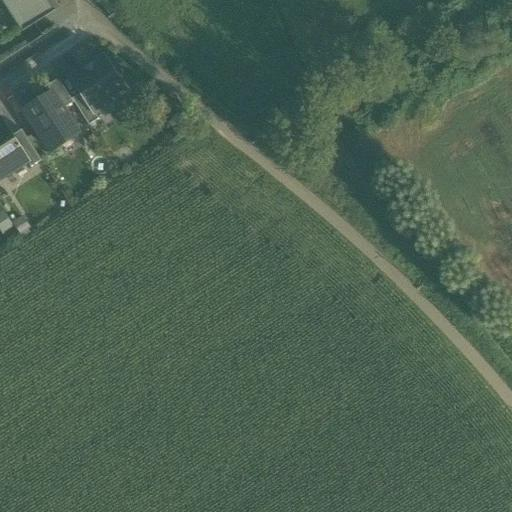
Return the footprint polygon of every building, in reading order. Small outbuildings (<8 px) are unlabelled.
[(1,0),(22,33),(56,11),(49,0),(1,0)] [(82,94),(94,114),(95,113),(111,103),(108,98),(123,88),(104,57),(72,78),(82,94)] [(53,93),(64,110),(74,104),(59,80),(48,87),(52,93),(53,93)] [(36,129),(49,150),(77,132),(64,110),(53,93),(52,93),(28,108),(40,127),(36,129)] [(72,100),(89,126),(99,120),(95,113),(94,114),(82,94),(72,100)] [(24,111),(36,129),(40,127),(28,108),(24,111)] [(188,122),(177,113),(168,125),(179,133),(188,122)] [(0,181),(29,163),(13,137),(2,120),(0,121),(0,181)] [(29,163),(32,168),(42,161),(23,131),(13,137),(29,163)] [(14,228),(5,212),(0,215),(0,231),(2,235),(14,228)]
